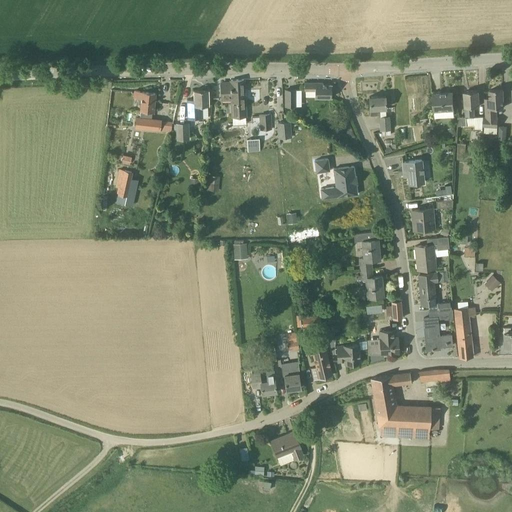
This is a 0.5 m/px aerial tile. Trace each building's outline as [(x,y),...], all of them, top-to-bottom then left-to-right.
[(244,79),(230,80),(231,82),(221,83),(222,99),(231,99),(233,117),(246,117),(244,79)] [(331,84),(323,84),(323,82),(304,82),(304,90),(306,90),(306,97),(315,97),(331,97),(331,84)] [(202,116),(207,116),(207,105),(208,105),(208,89),(194,90),(194,99),(188,99),(188,119),(202,119),(202,116)] [(484,116),(483,125),(497,126),(498,117),(493,117),(493,107),(504,106),(503,89),(490,90),(490,98),(485,99),(486,116),(484,116)] [(161,112),(153,111),(155,93),(135,90),(134,97),(142,98),(138,120),(150,122),(148,130),(157,131),(158,127),(161,112)] [(295,90),(285,90),(285,102),(285,107),(295,107),(295,102),(295,90)] [(484,116),(475,116),(474,106),(479,106),(478,90),(464,91),(466,117),(458,118),(458,125),(475,124),(475,128),(483,128),(483,125),(484,116)] [(453,92),(433,93),(435,118),(444,117),(444,109),(454,109),(453,92)] [(382,108),(386,108),(385,95),(369,96),(370,115),(382,114),(382,108)] [(270,114),(259,115),(260,130),(271,129),(270,114)] [(390,116),(379,116),(380,130),(390,130),(390,116)] [(289,121),(278,122),(279,138),(290,137),(289,121)] [(189,123),(177,124),(178,140),(189,139),(189,123)] [(454,126),(448,128),(450,136),(456,134),(454,126)] [(507,132),(499,132),(498,143),(506,143),(507,132)] [(259,139),(247,139),(247,152),(260,151),(259,139)] [(466,144),(458,143),(457,159),(463,159),(463,154),(466,154),(466,144)] [(119,153),(118,160),(130,162),(131,155),(119,153)] [(328,158),(315,160),(316,172),(330,170),(328,158)] [(421,159),(402,162),(403,170),(407,170),(409,183),(424,182),(421,159)] [(336,187),(321,189),(323,199),(357,194),(356,184),(358,184),(357,176),(355,176),(353,166),(334,168),(336,187)] [(132,172),(120,169),(117,179),(122,180),(120,189),(115,188),(114,192),(119,193),(117,201),(124,203),(132,172)] [(220,176),(209,175),(208,190),(218,191),(220,176)] [(189,188),(199,189),(199,178),(190,178),(189,188)] [(453,199),(436,200),(437,207),(452,206),(453,199)] [(432,208),(411,210),(413,229),(434,227),(432,208)] [(287,213),(288,223),(297,222),(296,212),(287,213)] [(449,230),(443,227),(440,233),(447,236),(449,230)] [(360,269),(372,268),(371,260),(380,259),(378,239),(375,239),(375,232),(354,234),(355,241),(361,241),(363,258),(359,258),(360,269)] [(468,234),(460,233),(459,242),(467,243),(468,234)] [(447,236),(436,237),(437,249),(449,248),(448,247),(450,247),(450,236),(447,237),(447,236)] [(435,268),(433,244),(427,245),(415,246),(417,269),(435,268)] [(234,247),(234,255),(248,254),(247,246),(236,247),(234,247)] [(475,248),(465,247),(464,256),(475,256),(475,248)] [(304,263),(292,264),(293,272),(305,271),(304,263)] [(372,268),(360,269),(362,281),(366,280),(367,298),(384,296),(382,275),(373,276),(372,268)] [(439,271),(439,281),(448,281),(447,271),(439,271)] [(433,281),(437,280),(436,272),(419,274),(421,304),(435,303),(433,281)] [(492,275),(484,283),(492,290),(500,282),(492,275)] [(449,289),(448,282),(443,283),(446,301),(437,302),(438,310),(451,309),(449,289)] [(317,299),(310,291),(305,296),(311,303),(317,299)] [(400,300),(391,301),(392,305),(392,315),(393,318),(402,318),(400,300)] [(469,315),(475,314),(474,306),(469,307),(455,308),(454,308),(459,357),(473,356),(469,315)] [(439,318),(453,317),(452,308),(451,309),(438,310),(439,318)] [(320,313),(300,315),(301,327),(321,325),(320,313)] [(428,340),(425,340),(426,349),(440,348),(440,346),(452,345),(451,334),(439,335),(437,316),(425,317),(428,340)] [(398,337),(395,337),(395,330),(379,331),(381,353),(399,352),(398,337)] [(296,332),(286,334),(289,349),(298,348),(296,332)] [(324,342),(311,345),(316,366),(311,367),(314,379),(332,374),(324,342)] [(359,344),(337,346),(338,361),(345,361),(345,364),(360,362),(359,344)] [(274,348),(263,349),(264,361),(276,359),(274,348)] [(298,360),(281,363),(283,375),(284,375),(286,389),(300,388),(298,373),(300,372),(298,360)] [(449,369),(437,369),(436,369),(419,371),(420,380),(439,377),(439,381),(450,380),(449,369)] [(272,371),(265,372),(267,381),(260,382),(259,372),(251,374),(253,387),(261,386),(262,393),(276,391),(275,379),(274,380),(272,371)] [(411,381),(410,372),(371,378),(379,425),(381,425),(380,434),(429,437),(429,428),(438,428),(439,406),(395,404),(391,384),(411,381)] [(299,446),(300,445),(294,430),(270,440),(276,455),(277,455),(280,464),(303,455),(299,446)] [(240,447),(241,459),(249,458),(248,446),(240,447)] [(264,467),(255,466),(255,475),(264,475),(264,467)]
